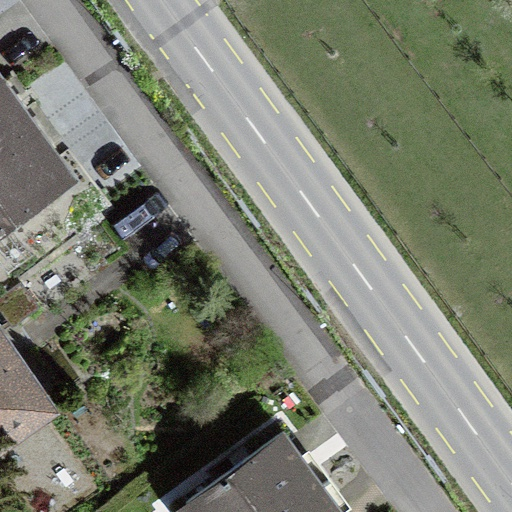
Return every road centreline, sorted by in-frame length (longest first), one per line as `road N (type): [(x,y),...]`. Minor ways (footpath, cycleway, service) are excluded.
road 1 (residential): [(37,0),(420,511)]
road 2 (primary): [(511,482),(161,0)]
